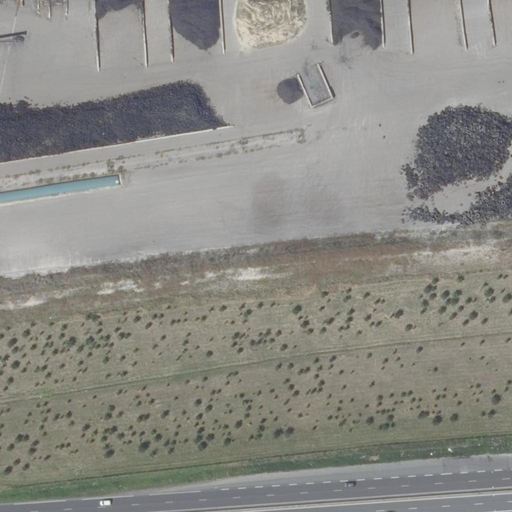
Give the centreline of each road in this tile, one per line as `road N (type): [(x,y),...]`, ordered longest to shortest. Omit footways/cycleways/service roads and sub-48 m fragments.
road 1 (track): [(511,3),(360,43),(345,69),(332,154),(303,178),(264,193),(0,237)]
road 2 (trunk): [(511,477),(18,511)]
road 3 (trunk): [(379,511),(511,502)]
